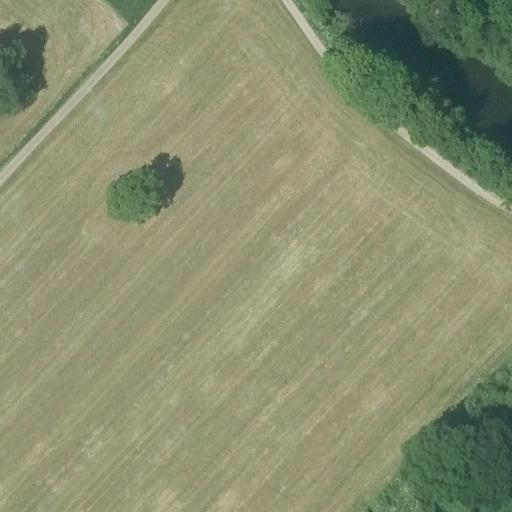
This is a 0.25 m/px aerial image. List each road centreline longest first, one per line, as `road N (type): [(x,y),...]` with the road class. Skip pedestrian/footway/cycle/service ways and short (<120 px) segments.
road 1 (track): [(294,0),(421,159),(511,208)]
road 2 (track): [(0,213),(200,0)]
